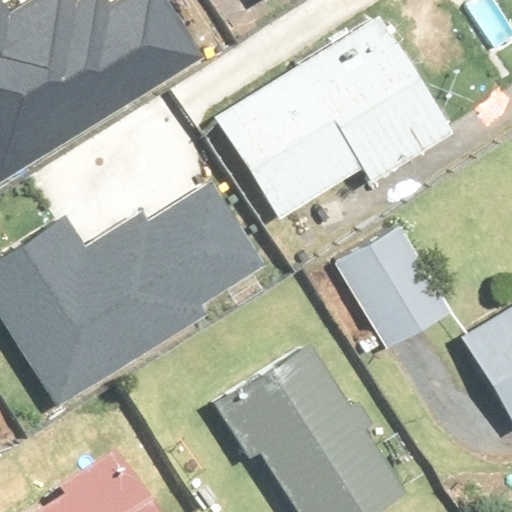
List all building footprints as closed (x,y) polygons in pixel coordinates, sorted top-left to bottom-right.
[(106,0),(52,0),(20,22),(85,119),(155,72),(106,0)] [(450,127),(370,11),(211,120),(277,217),(350,167),(364,187),(450,127)] [(229,287),(176,206),(68,277),(121,358),(229,287)] [(400,223),(338,259),(384,341),(447,305),(400,223)] [(511,301),(462,335),(511,410),(511,301)] [(383,511),(404,498),(301,340),(206,402),(241,455),(255,446),(298,511),(383,511)] [(147,511),(113,460),(34,511),(147,511)]
